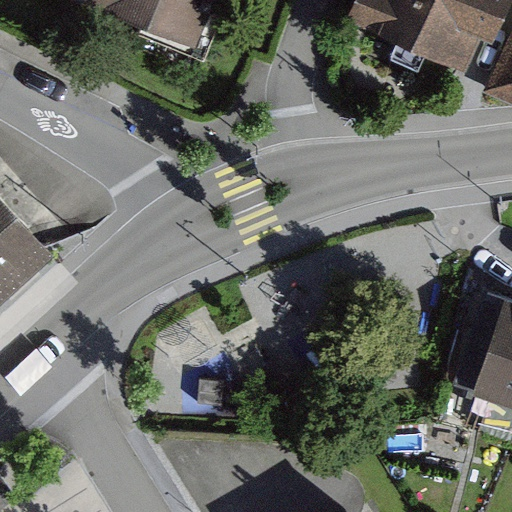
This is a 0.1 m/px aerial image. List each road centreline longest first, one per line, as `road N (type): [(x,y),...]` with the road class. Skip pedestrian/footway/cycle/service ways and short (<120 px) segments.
road 1 (residential): [(0,93),(118,158),(154,192),(180,235)]
road 2 (tertiary): [(307,181),(511,155)]
road 3 (residential): [(319,0),(287,84),(291,134),(307,181)]
road 4 (residential): [(36,352),(137,511)]
road 5 (tertiary): [(36,352),(180,235)]
road 6 (tertiary): [(180,235),(307,181)]
